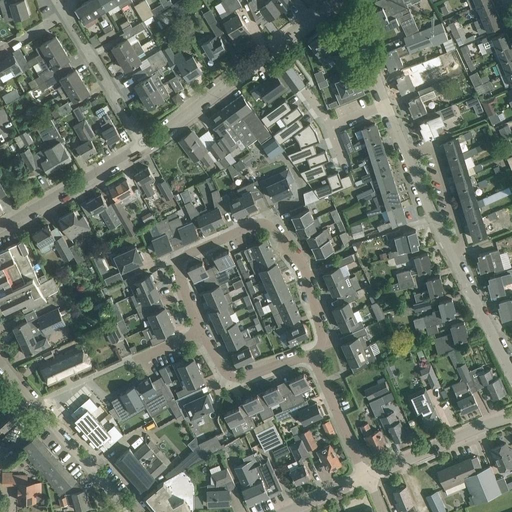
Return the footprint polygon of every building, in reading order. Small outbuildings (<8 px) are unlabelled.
[(0,0),(0,4),(2,12),(12,9),(15,19),(29,14),(24,0),(21,0),(15,2),(14,0),(0,0)] [(100,0),(88,0),(86,1),(95,16),(106,9),(100,0)] [(115,0),(100,0),(106,9),(117,3),(115,0)] [(142,0),(139,2),(149,18),(154,15),(145,0),(142,0)] [(170,0),(168,0),(163,4),(162,4),(165,8),(172,4),(170,0)] [(191,8),(186,0),(179,0),(171,5),(177,17),(191,8)] [(226,11),(220,14),(224,22),(230,31),(235,40),(249,32),(244,23),(238,14),(235,9),(241,5),(237,0),(223,0),(221,2),(226,11)] [(252,0),(249,3),(255,20),(265,13),(270,19),(281,11),(272,0),(252,0)] [(272,0),(281,11),(292,2),(290,0),(272,0)] [(377,0),(375,1),(378,9),(380,14),(379,14),(380,16),(385,14),(386,16),(392,14),(394,16),(395,15),(399,23),(401,22),(407,35),(398,16),(403,14),(401,10),(396,0),(377,0)] [(407,35),(418,29),(407,3),(410,2),(411,4),(420,0),(396,0),(401,10),(403,14),(398,16),(407,35)] [(475,21),(497,12),(492,0),(491,0),(477,6),(482,18),(475,21)] [(95,16),(86,1),(75,8),(84,23),(84,22),(95,16)] [(129,21),(130,24),(132,28),(144,21),(149,18),(139,2),(133,5),(139,15),(129,21)] [(440,7),(444,15),(449,12),(445,5),(440,7)] [(210,9),(203,13),(216,35),(217,37),(219,36),(224,33),(210,9)] [(371,14),(366,16),(374,34),(399,23),(395,15),(394,16),(392,14),(386,16),(385,14),(380,16),(379,14),(380,14),(378,9),(370,12),(371,14)] [(497,12),(475,21),(478,27),(477,28),(479,34),(502,24),(497,12)] [(123,29),(130,24),(129,21),(128,20),(120,24),(123,29)] [(147,26),(144,21),(132,28),(130,24),(123,29),(124,32),(119,35),(123,41),(113,47),(120,59),(141,46),(138,40),(131,44),(127,38),(147,26)] [(448,24),(452,31),(457,29),(453,21),(448,24)] [(410,52),(433,43),(433,46),(443,42),(448,39),(442,23),(404,37),(407,44),(385,53),(387,58),(385,58),(388,63),(386,64),(388,70),(390,69),(391,70),(403,65),(399,57),(410,52)] [(104,28),(106,33),(109,37),(116,33),(113,28),(113,29),(110,24),(104,28)] [(467,42),(475,39),(474,35),(465,39),(464,37),(461,38),(460,36),(466,34),(462,26),(457,29),(452,31),(459,46),(467,42)] [(496,49),(496,50),(511,44),(506,32),(497,35),(495,33),(482,38),(488,53),(496,49)] [(98,38),(100,42),(109,37),(106,33),(98,38)] [(315,52),(316,51),(325,61),(331,56),(338,64),(341,63),(344,71),(354,67),(348,52),(339,56),(337,52),(323,33),(319,35),(318,33),(312,38),(313,40),(310,42),(312,45),(311,47),(315,52)] [(217,37),(216,35),(202,44),(211,59),(227,50),(219,36),(217,37)] [(24,71),(63,47),(56,36),(41,45),(45,51),(27,61),(24,55),(17,59),(24,71)] [(448,39),(443,42),(447,52),(456,49),(451,38),(448,39)] [(496,50),(501,61),(511,56),(511,46),(511,44),(496,50)] [(126,70),(138,63),(141,61),(138,56),(145,51),(141,46),(120,59),(126,70)] [(180,66),(188,79),(202,71),(193,56),(186,60),(180,52),(175,55),(169,46),(162,50),(165,55),(169,63),(173,70),(180,66)] [(50,70),(49,67),(51,66),(49,63),(51,62),(55,68),(69,59),(63,47),(38,62),(43,70),(38,73),(40,76),(28,82),(32,89),(39,85),(45,81),(56,74),(52,68),(50,70)] [(155,53),(159,59),(165,55),(162,50),(161,49),(155,53)] [(467,51),(463,54),(467,62),(471,60),(467,51)] [(0,75),(11,70),(15,76),(24,71),(17,59),(14,54),(13,54),(0,61),(0,75)] [(442,54),(414,65),(415,69),(408,72),(397,76),(399,80),(397,81),(403,93),(415,88),(410,77),(418,74),(445,63),(442,54)] [(155,71),(169,63),(165,55),(159,59),(150,64),(154,72),(155,71)] [(496,63),(501,75),(511,70),(511,56),(501,61),(496,63)] [(471,71),(475,68),(471,60),(467,62),(471,71)] [(308,61),(297,64),(299,72),(310,69),(308,61)] [(163,85),(155,71),(154,72),(150,64),(144,68),(149,77),(135,85),(143,97),(163,85)] [(258,88),(251,92),(256,99),(261,95),(263,94),(267,101),(268,102),(290,87),(292,90),(295,88),(296,90),(305,84),(291,65),(280,73),(281,73),(278,75),(276,74),(258,87),(258,88)] [(57,88),(61,94),(83,81),(76,69),(61,78),(64,84),(57,88)] [(316,73),(321,87),(329,85),(324,70),(316,73)] [(511,70),(501,75),(506,87),(511,84),(511,70)] [(475,87),(483,83),(477,71),(469,75),(475,87)] [(362,87),(363,87),(362,86),(360,81),(362,80),(359,74),(358,75),(357,74),(357,73),(356,73),(347,77),(347,75),(339,78),(340,80),(337,81),(336,81),(337,82),(340,91),(335,93),(340,104),(355,98),(352,91),(362,87)] [(60,80),(56,74),(39,85),(42,90),(60,80)] [(183,87),(176,75),(169,80),(176,92),(183,87)] [(490,80),(483,83),(475,87),(479,95),(494,87),(490,80)] [(83,81),(61,94),(64,98),(70,94),(75,101),(89,92),(83,81)] [(409,104),(411,109),(409,110),(412,116),(414,115),(414,116),(427,110),(423,101),(436,95),(442,92),(438,83),(432,86),(433,89),(409,100),(411,104),(409,104)] [(163,85),(143,97),(149,108),(163,99),(169,96),(168,93),(163,85)] [(8,93),(3,96),(7,103),(12,100),(8,93)] [(182,102),(177,94),(171,97),(176,105),(182,102)] [(242,95),(231,102),(257,138),(259,140),(261,143),(273,134),(247,99),(245,100),(242,95)] [(477,96),(466,101),(468,107),(480,102),(477,96)] [(490,98),(481,102),(488,116),(497,112),(493,104),(490,98)] [(285,100),(261,118),(268,127),(275,121),(281,129),(286,126),(298,118),(304,114),(298,106),(292,110),(285,100)] [(72,109),(68,101),(57,108),(51,112),(55,118),(61,115),(72,109)] [(231,102),(222,109),(227,116),(225,118),(229,123),(230,122),(232,125),(230,126),(232,129),(232,128),(240,138),(241,140),(246,146),(257,138),(231,102)] [(86,103),(79,107),(82,112),(89,109),(86,103)] [(423,126),(421,127),(426,139),(443,131),(439,121),(455,115),(451,105),(429,114),(431,118),(421,122),(423,126)] [(16,126),(10,111),(5,113),(3,107),(0,108),(0,128),(1,132),(16,126)] [(99,118),(102,116),(106,122),(101,125),(103,130),(110,143),(121,137),(107,114),(106,111),(103,107),(96,112),(99,118)] [(222,109),(209,119),(215,127),(217,130),(218,131),(221,136),(222,137),(214,142),(224,155),(239,144),(236,141),(240,138),(232,128),(232,129),(230,126),(232,125),(230,122),(229,123),(225,118),(227,116),(222,109)] [(497,113),(488,116),(492,124),(501,120),(497,113)] [(281,129),(274,135),(280,144),(293,134),(298,141),(316,131),(310,123),(304,127),(298,118),(286,126),(281,129)] [(76,147),(78,150),(83,158),(97,150),(90,139),(96,136),(86,119),(73,126),(83,143),(76,147)] [(29,148),(21,153),(30,170),(43,162),(48,172),(49,171),(48,169),(53,166),(53,167),(55,166),(55,165),(69,157),(70,159),(71,159),(61,142),(65,140),(63,137),(61,138),(57,130),(54,125),(51,120),(37,128),(48,147),(38,153),(37,152),(33,155),(29,148)] [(362,147),(367,145),(369,144),(380,140),(378,136),(380,135),(375,123),(362,129),(367,139),(359,142),(360,142),(353,145),(351,140),(344,143),(348,153),(362,147)] [(503,127),(499,129),(503,137),(507,135),(503,127)] [(301,149),(287,154),(294,164),(294,163),(307,159),(317,154),(313,144),(320,141),(316,131),(298,141),(301,149)] [(463,134),(465,139),(473,136),(471,131),(463,134)] [(31,142),(26,132),(16,137),(21,147),(25,145),(31,142)] [(191,132),(179,141),(194,161),(200,156),(207,166),(218,159),(224,168),(230,165),(231,164),(224,156),(224,155),(214,142),(214,143),(215,144),(207,150),(198,138),(196,139),(191,132)] [(511,143),(507,135),(503,137),(506,146),(511,143)] [(275,137),(262,145),(272,158),(284,150),(283,149),(275,137)] [(447,146),(446,147),(450,158),(462,153),(456,138),(455,138),(446,142),(447,146)] [(385,156),(383,152),(385,151),(380,140),(369,144),(367,145),(372,155),(365,158),(357,162),(359,167),(365,164),(365,165),(385,156)] [(485,143),(462,153),(464,157),(470,154),(471,156),(478,152),(487,148),(485,143)] [(311,168),(300,172),(307,181),(327,174),(323,163),(329,160),(326,151),(317,154),(307,159),(311,168)] [(462,153),(450,158),(452,162),(450,163),(455,174),(468,169),(473,167),(476,166),(471,156),(470,154),(464,157),(462,153)] [(390,172),(388,168),(390,167),(385,156),(365,165),(369,174),(362,178),(355,182),(356,184),(357,186),(379,176),(390,172)] [(473,167),(475,172),(483,168),(481,163),(476,166),(473,167)] [(135,174),(148,197),(156,193),(150,183),(155,180),(148,167),(135,174)] [(457,178),(455,179),(460,191),(470,186),(472,186),(468,176),(475,172),(473,167),(468,169),(455,174),(457,178)] [(330,184),(313,191),(319,199),(356,184),(355,182),(352,174),(341,178),(338,172),(327,177),(330,184)] [(356,195),(360,203),(360,204),(377,196),(377,195),(384,192),(395,187),(393,184),(395,183),(390,172),(379,176),(377,177),(382,186),(374,190),(373,191),(372,188),(356,195)] [(272,176),(265,179),(271,191),(270,191),(271,193),(274,199),(281,196),(281,197),(286,195),(286,194),(293,191),(290,185),(289,183),(286,177),(274,182),(272,176)] [(110,189),(115,198),(117,201),(134,191),(127,179),(110,189)] [(485,179),(478,183),(480,188),(488,184),(485,179)] [(158,184),(167,200),(174,196),(165,180),(158,184)] [(241,196),(240,196),(247,211),(248,211),(249,212),(254,210),(253,209),(258,207),(255,199),(264,195),(257,180),(238,189),(241,196)] [(462,194),(460,195),(465,206),(477,201),(472,190),(470,186),(460,191),(462,194)] [(382,211),(387,209),(400,204),(398,200),(400,199),(395,187),(384,192),(377,195),(377,196),(381,203),(377,204),(378,207),(380,206),(382,211)] [(509,187),(483,198),(485,204),(511,193),(509,187)] [(188,189),(180,192),(182,197),(190,194),(188,189)] [(215,208),(208,211),(214,226),(216,225),(216,227),(221,225),(220,223),(225,221),(222,214),(228,211),(218,189),(212,192),(215,208)] [(101,194),(87,202),(92,211),(94,214),(100,211),(110,229),(122,223),(114,210),(112,206),(111,204),(108,206),(106,203),(101,194)] [(247,211),(240,196),(230,201),(237,216),(247,211)] [(112,206),(114,210),(122,223),(129,236),(138,232),(121,201),(112,206)] [(477,201),(465,206),(467,211),(465,211),(470,223),(480,218),(482,218),(478,208),(479,207),(477,201)] [(190,202),(185,204),(191,219),(197,216),(204,231),(214,226),(208,211),(206,208),(198,212),(190,202)] [(292,216),(296,226),(311,219),(311,220),(313,219),(308,208),(309,208),(307,203),(297,208),(299,212),(292,216)] [(385,222),(377,226),(379,231),(394,224),(396,224),(405,219),(403,215),(405,215),(400,204),(387,209),(391,218),(384,221),(385,222)] [(378,207),(366,212),(369,217),(382,211),(380,206),(378,207)] [(337,208),(331,210),(337,222),(343,220),(337,208)] [(59,218),(71,239),(90,228),(83,216),(79,218),(74,210),(59,218)] [(490,220),(498,216),(495,211),(488,214),(490,220)] [(169,221),(168,221),(174,234),(174,233),(180,231),(184,241),(198,234),(192,220),(191,220),(183,224),(179,216),(169,221)] [(160,234),(152,238),(158,252),(172,246),(169,239),(175,236),(174,233),(174,234),(168,221),(169,221),(167,217),(155,222),(160,234)] [(472,227),(470,227),(475,239),(484,235),(487,234),(482,222),(480,218),(470,223),(472,227)] [(315,230),(311,220),(311,219),(296,226),(296,227),(297,227),(301,236),(315,230)] [(365,236),(361,223),(350,226),(354,239),(365,236)] [(65,261),(74,256),(69,247),(61,233),(55,237),(48,225),(33,233),(40,246),(39,246),(43,252),(45,253),(52,248),(51,246),(55,244),(65,261)] [(330,239),(332,238),(327,228),(308,236),(312,246),(312,247),(330,239)] [(407,252),(406,250),(418,247),(417,243),(419,242),(416,230),(403,233),(403,234),(400,235),(398,231),(386,234),(388,239),(395,237),(398,250),(388,252),(390,258),(407,252)] [(350,239),(346,231),(340,234),(345,245),(350,239)] [(365,250),(363,245),(368,243),(374,241),(373,238),(367,239),(352,244),(356,252),(365,250)] [(334,249),(330,239),(312,247),(316,257),(334,249)] [(24,312),(47,302),(44,297),(38,284),(40,283),(27,254),(29,253),(23,240),(0,250),(0,288),(2,292),(0,292),(0,300),(5,313),(30,301),(33,308),(24,311),(24,312)] [(249,261),(271,251),(266,240),(244,249),(249,261)] [(75,243),(69,247),(74,256),(78,263),(85,259),(75,243)] [(115,256),(122,271),(143,262),(142,260),(143,259),(141,253),(139,254),(136,246),(115,256)] [(495,272),(503,270),(498,249),(479,254),(480,259),(478,259),(481,272),(494,268),(495,272)] [(235,265),(229,250),(215,257),(218,264),(212,267),(219,282),(230,277),(226,269),(235,265)] [(276,262),(271,251),(249,261),(255,273),(260,271),(260,269),(276,262)] [(409,260),(407,252),(390,258),(387,259),(389,266),(409,260)] [(336,268),(324,273),(329,284),(344,277),(339,266),(355,260),(352,253),(333,262),(336,268)] [(396,273),(399,282),(413,278),(412,275),(430,270),(429,266),(431,265),(428,253),(415,256),(415,257),(411,258),(413,268),(409,269),(410,269),(396,273)] [(219,282),(212,267),(206,269),(203,262),(189,268),(195,283),(202,280),(207,290),(220,284),(219,282)] [(281,273),(277,263),(276,263),(276,262),(260,269),(260,271),(265,280),(281,273)] [(491,282),(489,283),(492,295),(502,293),(504,292),(502,282),(511,279),(511,268),(495,273),(496,276),(490,278),(491,282)] [(119,273),(104,280),(108,288),(123,281),(119,273)] [(286,284),(281,273),(265,280),(270,291),(286,284)] [(139,292),(155,285),(150,274),(138,279),(136,274),(124,279),(127,285),(130,284),(134,295),(139,292)] [(427,279),(427,280),(429,289),(421,291),(421,292),(414,294),(416,303),(424,301),(423,298),(442,293),(441,289),(443,288),(440,276),(427,279)] [(38,284),(44,297),(60,290),(54,277),(40,283),(38,284)] [(342,290),(345,296),(356,291),(353,285),(349,287),(346,280),(344,277),(329,284),(328,285),(330,290),(331,289),(333,294),(342,290)] [(415,285),(413,278),(399,282),(391,284),(393,291),(415,285)] [(244,285),(241,279),(233,283),(235,289),(244,285)] [(208,301),(228,292),(230,291),(225,282),(220,284),(207,290),(204,291),(208,301)] [(291,294),(286,284),(270,291),(274,301),(274,302),(291,295),(290,294),(291,294)] [(370,284),(365,287),(367,293),(373,290),(370,284)] [(148,300),(160,295),(155,285),(139,292),(143,302),(136,306),(138,312),(151,306),(148,300)] [(333,308),(338,319),(353,312),(349,302),(359,297),(356,291),(345,296),(340,298),(343,303),(333,308)] [(213,310),(230,302),(230,303),(233,302),(232,300),(228,292),(208,301),(213,310)] [(296,306),(291,295),(274,302),(274,301),(268,303),(274,316),(296,306)] [(501,306),(499,306),(502,319),(511,316),(511,295),(509,296),(510,299),(500,302),(501,306)] [(433,314),(413,319),(416,330),(426,327),(436,324),(445,322),(444,319),(454,316),(453,312),(455,311),(452,299),(442,302),(439,302),(441,310),(433,312),(433,314)] [(416,310),(432,306),(430,299),(424,301),(416,303),(414,304),(416,310)] [(371,304),(379,320),(385,317),(378,301),(371,304)] [(214,321),(230,314),(234,312),(230,303),(230,302),(213,310),(210,311),(214,321)] [(153,325),(170,318),(165,307),(153,312),(151,306),(138,312),(140,316),(141,318),(149,315),(153,325)] [(301,317),(296,306),(274,316),(279,326),(279,327),(289,322),(301,317)] [(33,335),(20,340),(27,354),(50,344),(47,338),(46,335),(66,326),(64,320),(58,307),(37,317),(43,330),(33,335)] [(118,308),(111,311),(117,322),(124,319),(118,308)] [(343,330),(350,326),(358,323),(353,312),(338,319),(338,320),(337,320),(339,325),(340,325),(343,330)] [(221,329),(234,323),(233,323),(230,314),(214,321),(218,330),(221,329)] [(27,321),(14,327),(20,340),(33,335),(43,330),(37,317),(27,321)] [(153,325),(149,327),(153,337),(150,338),(153,345),(165,339),(163,334),(175,328),(170,318),(153,325)] [(225,338),(241,331),(236,322),(233,323),(234,323),(221,329),(225,338)] [(300,337),(308,334),(303,323),(291,328),(289,322),(279,327),(279,326),(276,327),(277,329),(279,334),(287,331),(289,336),(287,337),(290,345),(301,340),(300,337)] [(456,342),(467,339),(465,335),(467,334),(464,322),(451,325),(453,333),(434,338),(438,355),(445,353),(445,351),(457,347),(456,342)] [(125,338),(118,323),(106,330),(108,335),(111,334),(116,342),(125,338)] [(436,324),(426,327),(428,334),(438,332),(436,324)] [(352,339),(342,343),(347,354),(367,345),(362,335),(367,333),(364,327),(350,333),(352,339)] [(245,341),(245,340),(241,331),(225,338),(230,348),(242,342),(245,341)] [(254,357),(249,347),(257,343),(255,338),(254,336),(245,340),(245,341),(242,342),(244,348),(232,353),(237,365),(254,357)] [(378,362),(370,344),(367,345),(347,354),(347,355),(346,356),(348,361),(350,360),(352,365),(359,362),(362,368),(378,362)] [(82,346),(54,358),(64,378),(91,366),(82,346)] [(462,379),(464,382),(472,378),(458,348),(448,352),(461,379),(462,379)] [(423,350),(417,353),(420,360),(426,358),(423,350)] [(64,378),(54,358),(39,365),(49,385),(58,381),(64,378)] [(184,358),(172,364),(174,368),(174,367),(179,378),(199,369),(198,368),(200,368),(198,363),(196,363),(194,358),(186,362),(184,358)] [(431,365),(420,370),(424,379),(427,377),(432,388),(440,385),(431,365)] [(165,367),(159,370),(162,376),(162,377),(168,374),(165,367)] [(176,391),(179,398),(193,391),(194,391),(191,385),(204,380),(199,369),(179,378),(183,388),(176,391)] [(506,393),(500,377),(495,379),(491,369),(478,374),(482,385),(485,383),(492,399),(506,393)] [(301,393),(310,389),(304,374),(290,380),(294,390),(288,393),(294,405),(305,401),(301,393)] [(135,386),(134,386),(151,414),(161,408),(159,406),(174,397),(166,384),(156,390),(152,382),(149,377),(139,383),(140,385),(136,387),(135,386)] [(364,390),(369,399),(389,390),(385,380),(364,390)] [(113,404),(121,419),(121,418),(135,411),(133,408),(144,402),(146,408),(150,414),(151,414),(134,386),(120,394),(123,399),(113,404)] [(294,405),(288,393),(282,395),(278,386),(264,392),(268,402),(270,407),(271,406),(280,402),(283,409),(283,410),(289,408),(294,405)] [(463,411),(478,405),(472,393),(468,386),(455,392),(463,411)] [(426,390),(409,397),(417,415),(420,413),(423,418),(427,427),(429,427),(432,426),(434,424),(440,421),(436,412),(434,407),(426,390)] [(193,391),(179,398),(176,399),(180,410),(187,407),(188,410),(191,417),(193,416),(195,421),(203,417),(201,413),(213,408),(211,402),(213,401),(210,393),(207,394),(207,393),(205,394),(196,398),(193,391)] [(274,414),(271,406),(270,407),(268,402),(262,404),(258,395),(244,401),(250,414),(250,415),(251,415),(259,411),(263,419),(274,414)] [(377,398),(370,402),(369,402),(376,417),(384,414),(379,405),(383,404),(380,397),(377,398)] [(105,450),(120,437),(111,427),(105,433),(89,415),(95,409),(86,399),(71,413),(76,418),(70,424),(94,451),(100,445),(105,450)] [(322,416),(317,402),(309,406),(307,400),(305,401),(294,405),(289,408),(292,414),(298,412),(304,424),(322,416)] [(1,408),(0,408),(0,426),(5,431),(20,417),(16,412),(17,411),(12,407),(11,408),(10,406),(5,411),(1,408)] [(256,427),(251,415),(250,415),(250,414),(243,417),(239,407),(225,413),(232,428),(241,424),(244,432),(254,428),(256,427)] [(282,411),(275,414),(278,421),(285,418),(282,411)] [(381,418),(381,419),(385,428),(388,427),(394,442),(407,437),(399,419),(396,420),(393,412),(381,418)] [(186,419),(175,425),(194,461),(206,455),(186,419)] [(256,427),(254,428),(256,433),(265,451),(283,442),(276,429),(274,424),(271,419),(256,426),(256,427)] [(325,421),(318,424),(325,439),(332,436),(325,421)] [(360,427),(364,436),(368,445),(370,444),(374,451),(386,446),(379,430),(372,433),(368,423),(360,427)] [(300,434),(308,450),(317,445),(309,429),(300,434)] [(291,444),(298,459),(296,460),(299,466),(290,470),(296,484),(310,478),(304,464),(301,458),(309,455),(299,434),(293,436),(296,442),(291,444)] [(61,494),(64,491),(76,480),(37,435),(21,449),(61,494)] [(170,435),(164,439),(169,446),(175,441),(170,435)] [(116,461),(129,475),(154,452),(153,451),(157,446),(150,439),(134,453),(130,449),(116,461)] [(212,440),(203,444),(207,454),(217,450),(212,440)] [(329,471),(341,464),(329,443),(316,451),(324,466),(326,465),(329,471)] [(506,443),(491,449),(500,470),(511,465),(511,467),(511,451),(510,452),(506,443)] [(229,444),(220,449),(225,458),(229,456),(227,451),(232,449),(229,444)] [(277,458),(292,451),(288,444),(273,450),(277,458)] [(154,452),(129,475),(141,489),(167,466),(154,452)] [(282,490),(268,457),(264,459),(259,453),(252,456),(251,454),(243,458),(245,463),(235,467),(243,486),(241,487),(249,504),(282,490)] [(458,464),(464,481),(465,481),(471,495),(468,496),(470,500),(469,501),(470,505),(509,490),(504,477),(496,480),(490,465),(482,469),(477,456),(458,464)] [(183,461),(165,476),(167,479),(186,468),(188,467),(183,461)] [(445,489),(464,481),(458,464),(438,472),(445,489)] [(210,484),(207,484),(208,491),(208,494),(209,504),(230,503),(229,493),(229,490),(226,484),(233,481),(227,469),(223,470),(222,471),(219,465),(210,469),(212,475),(215,484),(210,484)] [(192,511),(195,510),(195,484),(186,468),(167,479),(157,485),(159,488),(156,491),(155,488),(146,496),(159,511),(192,511)] [(12,473),(3,473),(3,485),(19,485),(19,501),(29,501),(29,502),(30,503),(30,504),(31,504),(32,504),(33,504),(34,504),(34,503),(35,503),(35,502),(35,501),(35,493),(41,493),(41,482),(27,482),(27,475),(12,475),(12,473)] [(76,480),(64,491),(66,494),(65,494),(66,497),(59,499),(61,506),(73,503),(75,510),(90,506),(86,489),(84,489),(76,480)] [(406,485),(394,491),(398,502),(396,503),(398,509),(400,508),(401,511),(411,511),(416,510),(413,503),(406,485)] [(445,511),(446,511),(437,493),(426,497),(433,511),(445,511)]
